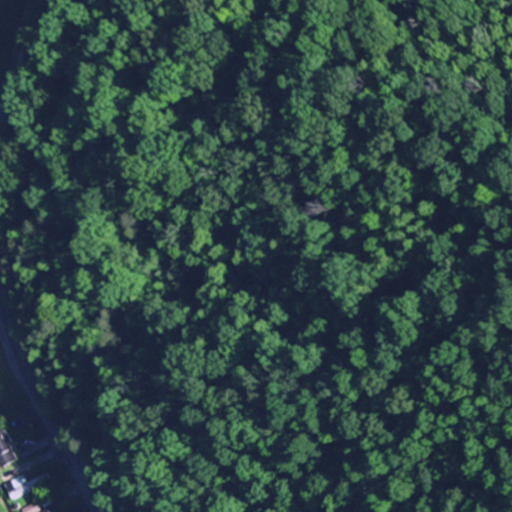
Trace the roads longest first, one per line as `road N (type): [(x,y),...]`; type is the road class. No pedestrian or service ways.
road 1 (primary): [(111,511),(24,366),(0,283)]
road 2 (primary): [(0,178),(49,0)]
